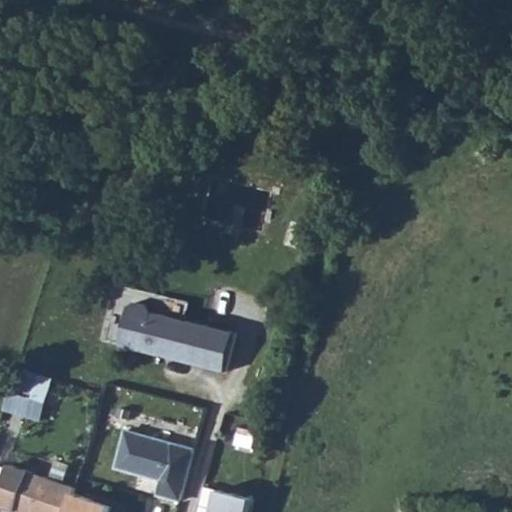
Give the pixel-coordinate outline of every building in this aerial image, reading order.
[(114,287),(100,343),(232,376),(242,335),(185,321),(189,305),(114,287)] [(65,387),(42,380),(37,396),(60,403),(65,387)] [(129,430),(118,467),(164,480),(160,495),(182,501),(196,449),(129,430)] [(12,464),(0,497),(0,505),(19,511),(68,511),(77,488),(12,464)] [(112,511),(115,503),(77,488),(68,511),(112,511)] [(223,488),(216,511),(255,511),(260,498),(223,488)]
